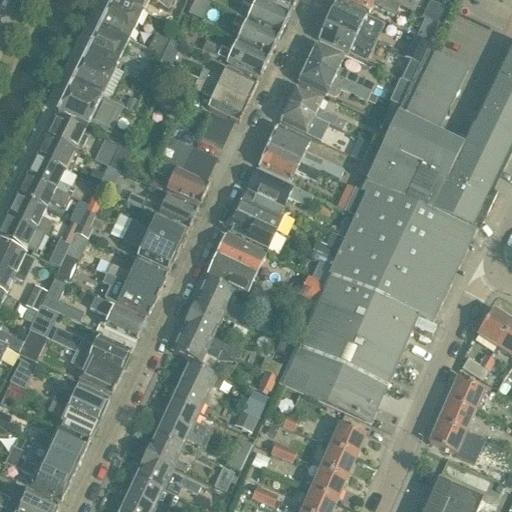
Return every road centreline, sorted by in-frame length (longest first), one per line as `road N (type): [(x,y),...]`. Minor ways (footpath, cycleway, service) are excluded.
road 1 (residential): [(79,511),(316,0)]
road 2 (residential): [(375,511),(483,272)]
road 3 (residential): [(0,204),(98,0)]
